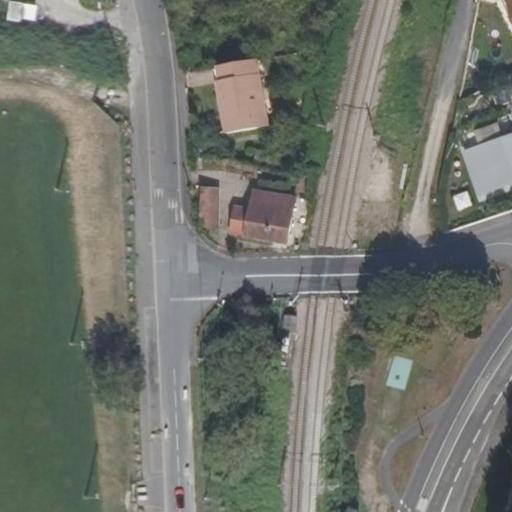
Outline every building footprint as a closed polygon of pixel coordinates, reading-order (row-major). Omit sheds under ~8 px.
[(32,22),(34,4),(6,1),(4,19),(32,22)] [(257,60),(219,68),(222,81),(218,82),(228,135),(270,126),(257,60)] [(511,138),(470,152),(484,195),(511,186),(511,138)] [(297,197),(256,190),(253,209),(237,207),(234,226),(245,228),(244,232),(290,240),(297,197)] [(224,205),(208,203),(206,221),(222,223),(224,205)] [(405,390),(411,361),(394,358),(388,386),(405,390)]
